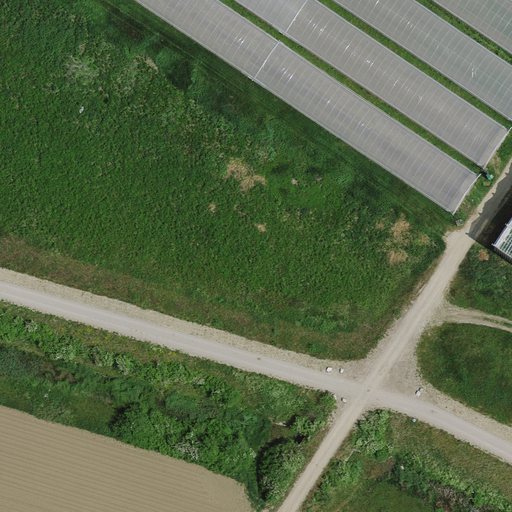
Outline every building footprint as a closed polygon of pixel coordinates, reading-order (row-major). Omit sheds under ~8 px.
[(216,0),(133,0),(454,215),(480,177),(216,0)] [(315,0),(233,0),(485,169),(511,132),(315,0)] [(511,65),(414,0),(332,0),(511,120),(511,65)] [(511,0),(431,0),(511,54),(511,0)] [(511,223),(494,250),(511,261),(511,223)]
